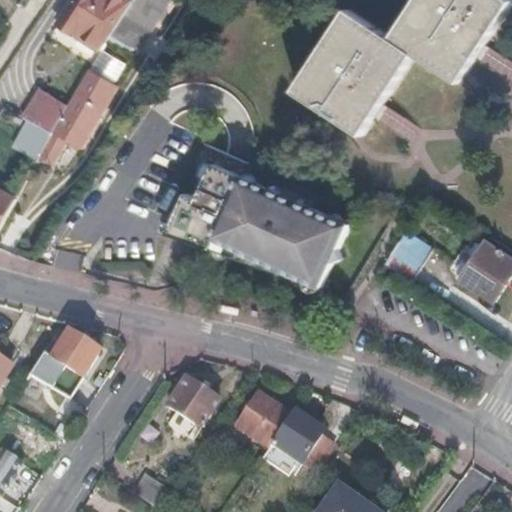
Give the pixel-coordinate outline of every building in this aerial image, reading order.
[(90,28),(111,42),(127,17),(138,0),(78,0),(64,21),(86,34),(90,28)] [(511,1),(511,0),(417,0),(394,35),(351,6),(297,89),(364,132),(377,112),(417,50),(462,80),(480,52),(511,1)] [(148,29),(127,17),(112,44),(133,56),(148,29)] [(101,93),(88,85),(82,96),(96,104),(101,93)] [(88,125),(95,113),(99,106),(96,104),(82,96),(45,162),(55,167),(71,141),(76,144),(88,125)] [(37,125),(57,136),(71,109),(51,99),(37,125)] [(101,115),(95,113),(88,125),(93,128),(101,115)] [(26,148),(44,157),(56,137),(38,127),(26,148)] [(181,254),(205,263),(250,196),(230,187),(230,189),(203,176),(175,236),(181,254)] [(0,234),(19,202),(0,191),(0,234)] [(221,258),(228,262),(266,204),(250,196),(205,263),(217,267),(221,258)] [(310,300),(339,237),(266,204),(228,262),(281,287),(280,289),(310,300)] [(436,254),(408,236),(386,269),(414,287),(436,254)] [(511,287),(511,258),(491,246),(465,287),(499,308),(511,287)] [(55,344),(33,377),(67,399),(97,354),(66,333),(58,346),(55,344)] [(0,379),(8,368),(0,362),(0,379)] [(219,402),(186,380),(167,408),(200,431),(219,402)] [(268,450),(271,447),(290,417),(258,395),(235,428),(268,450)] [(292,414),(290,417),(271,447),(301,468),(320,439),(307,431),(310,426),(292,414)] [(50,440),(21,420),(2,449),(31,468),(50,440)] [(320,439),(301,468),(316,477),(334,449),(320,439)] [(0,452),(0,490),(18,464),(0,452)] [(147,474),(134,495),(159,511),(172,492),(147,474)] [(370,511),(354,501),(346,511),(370,511)]
